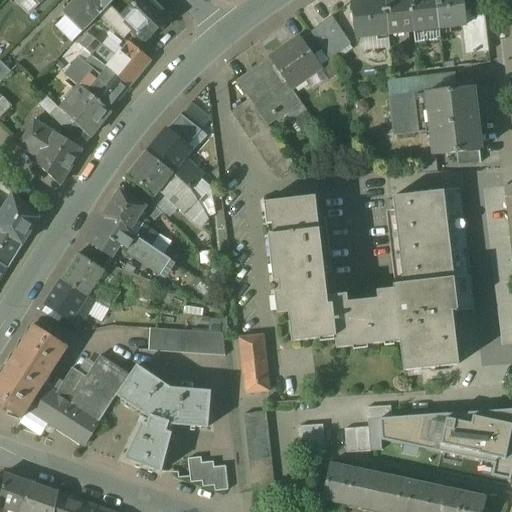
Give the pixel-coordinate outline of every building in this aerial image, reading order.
[(86,0),(75,0),(62,14),(82,33),(97,18),(101,14),(86,0)] [(86,0),(101,14),(114,0),(86,0)] [(114,0),(101,14),(97,18),(113,33),(124,21),(121,17),(137,0),(114,0)] [(170,18),(151,0),(137,0),(121,17),(124,21),(146,42),(170,18)] [(384,0),(376,0),(354,3),(358,39),(388,35),(384,0)] [(384,0),(388,35),(414,32),(410,0),(384,0)] [(435,0),(410,0),(414,32),(439,29),(435,0)] [(462,0),(435,0),(439,29),(463,26),(465,26),(464,13),(462,0)] [(462,0),(464,13),(472,12),(484,10),(483,0),(462,0)] [(484,17),(473,18),(472,12),(464,13),(465,26),(463,26),(467,55),(489,52),(484,17)] [(333,19),(312,34),(331,61),(352,46),(333,19)] [(301,40),(271,60),(291,89),(321,68),(301,40)] [(148,62),(127,44),(116,57),(107,69),(129,86),(148,62)] [(103,46),(92,59),(105,70),(107,69),(116,57),(103,46)] [(62,55),(54,63),(61,70),(70,62),(62,55)] [(291,89),(271,60),(249,76),(264,97),(254,104),(268,124),(300,101),(291,89)] [(0,83),(11,72),(0,61),(0,83)] [(88,72),(76,63),(66,75),(78,84),(77,86),(79,88),(87,93),(95,82),(86,75),(88,72)] [(129,86),(107,69),(105,70),(95,82),(87,93),(109,111),(129,86)] [(264,97),(249,76),(238,83),(250,100),(254,104),(264,97)] [(425,79),(388,84),(390,99),(427,94),(425,79)] [(87,93),(79,88),(61,111),(74,124),(88,138),(109,111),(87,93)] [(472,88),(427,94),(431,131),(434,155),(458,153),(479,151),(480,150),(472,88)] [(427,94),(390,99),(394,135),(431,131),(427,94)] [(204,129),(216,111),(195,96),(183,115),(204,129)] [(3,98),(0,100),(0,118),(12,107),(3,98)] [(254,104),(250,100),(232,113),(277,179),(297,165),(268,124),(254,104)] [(67,119),(57,109),(51,115),(68,132),(74,124),(68,118),(67,119)] [(201,134),(180,117),(167,131),(188,149),(201,134)] [(54,133),(34,121),(18,147),(39,159),(54,133)] [(88,138),(74,124),(68,132),(64,139),(80,149),(88,138)] [(188,149),(167,131),(147,156),(171,176),(181,164),(191,152),(188,149)] [(64,139),(54,133),(39,159),(36,164),(59,185),(80,149),(64,139)] [(479,151),(458,153),(459,164),(481,162),(479,151)] [(147,156),(128,179),(152,198),(158,191),(171,176),(147,156)] [(200,180),(181,164),(171,176),(190,192),(200,180)] [(465,173),(421,179),(423,190),(467,184),(465,173)] [(190,192),(171,176),(158,191),(169,201),(172,197),(179,203),(180,204),(190,192)] [(459,190),(392,198),(404,293),(394,294),(400,342),(404,371),(459,365),(452,312),(473,310),(459,190)] [(203,209),(190,192),(180,204),(179,203),(176,207),(193,220),(203,209)] [(144,209),(119,193),(103,218),(127,234),(138,217),(144,209)] [(39,220),(14,195),(1,214),(0,216),(0,231),(23,245),(39,220)] [(315,197),(264,202),(277,313),(288,311),(292,341),(334,336),(335,349),(400,342),(395,299),(328,307),(315,197)] [(148,224),(138,217),(127,234),(150,249),(158,236),(145,228),(148,224)] [(127,234),(103,218),(87,242),(111,259),(118,248),(127,234)] [(23,245),(0,231),(0,264),(8,270),(23,245)] [(150,249),(127,234),(118,248),(127,254),(128,252),(160,274),(169,261),(150,249)] [(103,272),(78,256),(62,281),(86,297),(96,282),(103,272)] [(0,282),(8,270),(0,264),(0,282)] [(130,276),(112,269),(106,277),(126,286),(130,276)] [(86,297),(62,281),(46,306),(70,323),(86,297)] [(102,286),(96,282),(86,297),(93,301),(109,311),(117,298),(107,292),(110,288),(103,284),(102,286)] [(109,311),(93,301),(85,315),(100,324),(109,311)] [(34,327),(0,379),(0,406),(21,420),(28,410),(43,386),(43,385),(45,386),(49,381),(48,380),(68,350),(34,327)] [(151,330),(126,329),(125,351),(150,352),(151,330)] [(222,334),(151,330),(150,352),(225,356),(222,334)] [(263,336),(240,339),(245,395),(269,392),(263,336)] [(100,357),(87,379),(74,371),(69,378),(83,387),(71,406),(99,424),(116,398),(130,378),(100,357)] [(116,398),(149,419),(146,426),(142,425),(125,461),(161,473),(171,434),(167,433),(169,426),(209,429),(213,393),(171,390),(138,368),(130,378),(116,398)] [(57,396),(43,386),(28,410),(85,447),(100,424),(99,424),(71,406),(83,387),(69,378),(57,396)] [(467,417),(456,415),(380,420),(382,441),(494,465),(491,477),(510,481),(511,473),(511,410),(468,414),(467,417)] [(267,412),(244,415),(254,508),(277,506),(267,412)] [(302,450),(327,447),(325,424),(300,426),(302,450)] [(213,463),(203,463),(202,458),(188,460),(190,483),(202,482),(202,488),(214,487),(214,493),(227,493),(227,498),(241,496),(238,473),(226,474),(225,468),(214,469),(213,463)] [(481,511),(485,499),(330,465),(322,500),(348,506),(349,503),(375,509),(374,511),(376,511),(481,511)] [(19,511),(30,484),(4,475),(2,487),(0,502),(0,509),(8,511),(19,511)] [(55,511),(58,494),(30,484),(19,511),(55,511)] [(87,511),(90,506),(58,494),(55,511),(87,511)]
